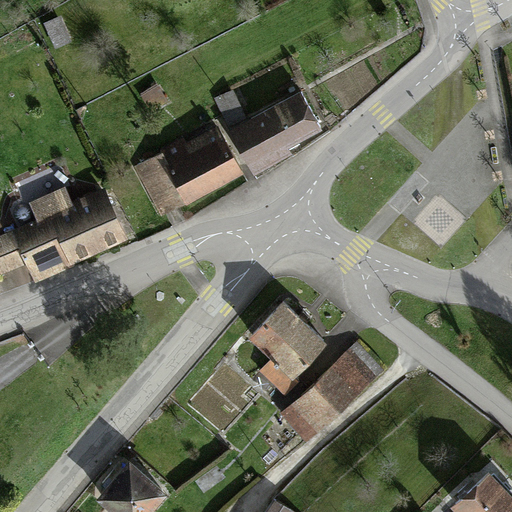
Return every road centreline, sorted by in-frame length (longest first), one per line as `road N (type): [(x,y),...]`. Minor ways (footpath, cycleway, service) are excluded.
road 1 (residential): [(260,240),(31,511)]
road 2 (residential): [(260,240),(231,235),(177,251),(0,321)]
road 3 (residential): [(455,28),(443,57),(308,184),(305,218)]
road 4 (residential): [(370,261),(366,294),(390,322),(511,415)]
road 5 (residential): [(370,261),(511,305)]
